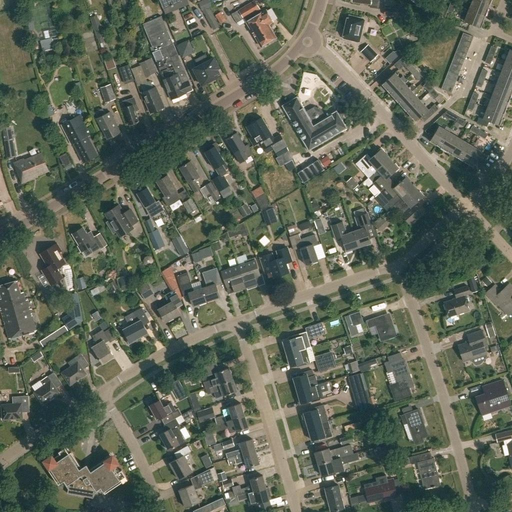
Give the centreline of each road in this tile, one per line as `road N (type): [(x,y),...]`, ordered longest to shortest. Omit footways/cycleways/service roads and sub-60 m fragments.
road 1 (tertiary): [(0,238),(276,71),(306,42)]
road 2 (residential): [(473,507),(397,267)]
road 3 (unclassified): [(465,204),(329,55),(306,42)]
road 4 (residential): [(295,511),(237,321)]
road 5 (residential): [(237,321),(397,267)]
road 6 (residential): [(101,393),(237,321)]
road 7 (residential): [(160,511),(101,393)]
road 8 (residential): [(0,461),(101,393)]
